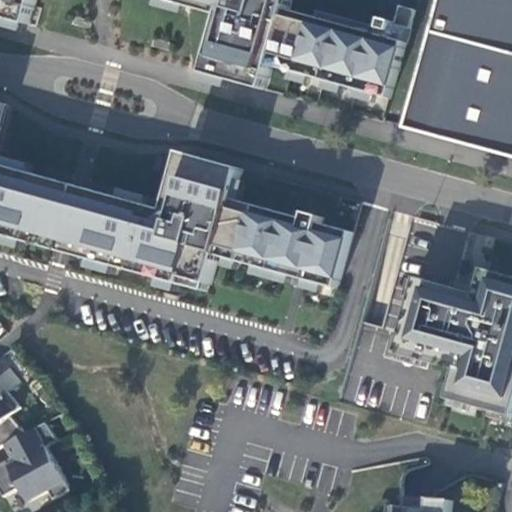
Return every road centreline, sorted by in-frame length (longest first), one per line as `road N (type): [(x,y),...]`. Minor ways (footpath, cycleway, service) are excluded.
road 1 (residential): [(179,119),(511,212)]
road 2 (residential): [(23,77),(56,108),(143,131),(179,119)]
road 3 (residential): [(179,119),(154,91),(65,67),(23,77)]
